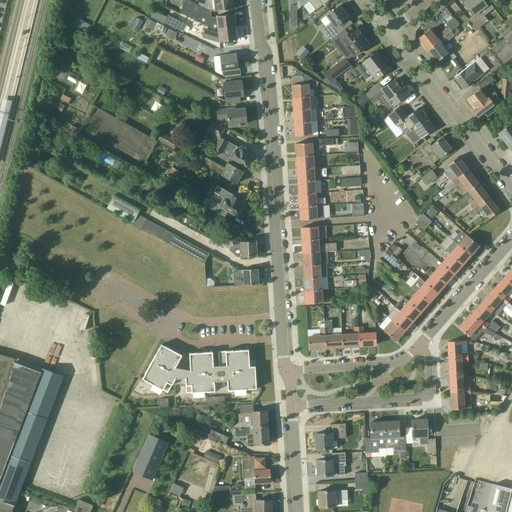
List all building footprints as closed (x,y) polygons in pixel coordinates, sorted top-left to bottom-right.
[(212,17),(211,11),(198,5),(187,0),(184,0),(179,13),(199,22),(214,30),(218,29),(236,27),(234,14),(217,16),(217,17),(212,17)] [(205,0),(205,2),(204,4),(200,2),(198,5),(211,11),(212,11),(234,9),(233,8),(235,8),(234,2),(233,2),(232,0),(205,0)] [(297,0),(296,1),(297,5),(297,10),(309,1),(316,10),(323,5),(324,6),(331,1),(330,0),(297,0)] [(467,0),(465,2),(476,17),(471,21),(477,29),(488,21),(484,16),(494,8),(487,0),(484,0),(483,1),(482,0),(467,0)] [(331,40),(338,35),(345,29),(340,23),(348,17),(340,6),(327,16),(331,22),(322,29),(331,40)] [(183,33),(187,25),(169,15),(164,24),(183,33)] [(452,31),(427,51),(436,63),(450,52),(444,45),(460,32),(456,28),(459,25),(454,19),(447,25),(449,27),(452,31)] [(82,21),(78,28),(86,32),(90,25),(82,21)] [(219,35),(205,30),(203,37),(218,42),(237,40),(236,27),(218,29),(219,35)] [(338,35),(331,40),(343,56),(350,51),(354,56),(367,46),(362,40),(365,39),(356,27),(341,39),(338,35)] [(417,40),(427,51),(452,31),(449,27),(437,36),(431,29),(417,40)] [(501,34),(504,39),(511,32),(511,31),(509,28),(501,34)] [(173,40),(177,33),(168,29),(165,36),(173,40)] [(477,85),(490,75),(493,73),(510,59),(511,57),(511,32),(504,39),(454,78),(464,89),(470,84),(473,88),(477,85)] [(307,55),(300,49),(296,54),(302,60),(307,55)] [(377,52),(352,70),(346,75),(351,80),(360,74),(365,81),(371,76),(375,81),(383,74),(380,69),(386,64),(377,52)] [(205,57),(197,54),(194,61),(202,64),(205,57)] [(240,68),(238,68),(236,54),(221,56),(223,76),(226,77),(241,76),(240,68)] [(334,80),(333,79),(351,66),(345,59),(327,72),(325,69),(318,74),(324,83),(327,85),(334,80)] [(313,91),(313,79),(306,75),(304,79),(301,77),(292,78),(293,85),(292,85),(293,97),(309,96),(309,91),(313,91)] [(497,110),(493,105),(501,99),(495,91),(488,97),(482,89),(494,80),(490,75),(477,85),(480,89),(467,99),(474,109),(472,110),(478,117),(483,113),(487,118),(497,110)] [(328,85),(340,92),(343,89),(336,80),(335,79),(328,85)] [(507,97),(509,80),(502,79),(500,97),(507,97)] [(376,85),(366,93),(373,102),(380,97),(385,93),(394,106),(410,94),(404,87),(401,89),(394,80),(380,90),(376,85)] [(242,81),(224,83),(226,102),(231,104),(240,103),(240,96),(243,95),(242,81)] [(166,90),(160,86),(157,93),(163,96),(166,90)] [(69,103),(71,99),(63,95),(61,99),(69,103)] [(0,153),(14,99),(3,96),(0,107),(0,153)] [(316,96),(309,96),(293,97),(294,110),(310,109),(317,109),(316,96)] [(64,106),(60,103),(55,111),(60,114),(64,106)] [(406,132),(408,130),(427,116),(420,107),(408,117),(400,106),(389,115),(399,128),(401,127),(402,129),(403,128),(406,132)] [(353,107),(345,107),(345,115),(353,115),(353,107)] [(223,119),(223,118),(228,118),(229,126),(239,125),(239,126),(241,126),(241,125),(247,124),(245,109),(235,110),(235,108),(227,109),(227,110),(217,111),(218,120),(223,119)] [(311,120),(310,109),(294,110),(295,123),(311,122),(311,120)] [(435,128),(427,116),(408,130),(411,134),(410,135),(412,137),(413,136),(412,134),(416,131),(421,139),(435,128)] [(350,119),(351,135),(359,135),(358,119),(350,119)] [(220,137),(224,129),(212,122),(208,130),(220,137)] [(311,122),(295,123),(296,136),(312,135),(312,133),(311,122)] [(507,145),(511,141),(511,122),(498,133),(507,145)] [(371,124),(363,129),(367,134),(375,129),(371,124)] [(180,132),(173,128),(170,133),(178,137),(180,132)] [(178,142),(161,133),(157,140),(174,150),(178,142)] [(236,146),(220,137),(214,149),(246,166),(247,165),(248,166),(250,165),(251,162),(251,160),(250,160),(251,159),(248,157),(250,153),(250,150),(242,146),(239,147),(236,146)] [(431,165),(433,163),(434,163),(452,149),(442,137),(431,146),(432,146),(430,148),(426,143),(418,149),(431,165)] [(318,140),(318,142),(296,144),(297,156),(313,155),(320,155),(319,148),(323,147),(323,145),(333,145),(333,139),(318,140)] [(358,152),(357,142),(344,143),(345,152),(358,152)] [(379,154),(382,159),(385,157),(389,154),(385,149),(379,154)] [(102,151),(98,160),(117,169),(121,161),(102,151)] [(314,168),(313,155),(297,156),(298,169),(314,168)] [(225,168),(206,157),(202,164),(237,184),(244,171),(228,163),(225,168)] [(453,183),(469,171),(458,157),(448,164),(449,165),(445,168),(444,173),(449,179),(450,179),(453,183)] [(172,167),(166,175),(173,180),(179,172),(172,167)] [(320,167),(314,168),(298,169),(299,181),(320,180),(321,180),(320,167)] [(341,171),(342,179),(360,178),(360,177),(362,177),(361,170),(341,171)] [(432,170),(422,178),(427,185),(437,177),(432,170)] [(479,184),(471,174),(469,171),(453,183),(456,186),(457,189),(461,193),(465,195),(469,191),(479,184)] [(142,180),(160,190),(163,185),(153,180),(155,178),(146,173),(142,180)] [(361,187),(361,179),(340,181),(341,189),(361,187)] [(321,192),(320,180),(299,181),(299,194),(315,193),(321,192)] [(443,196),(455,186),(456,186),(454,184),(453,183),(441,192),(443,196)] [(479,184),(469,191),(477,201),(471,205),(474,209),(489,197),(479,184)] [(237,192),(233,189),(230,193),(218,186),(214,192),(225,198),(221,206),(209,199),(207,198),(205,198),(204,199),(203,200),(202,202),(203,204),(204,205),(213,211),(224,217),(228,210),(238,216),(242,207),(241,207),(244,201),(236,196),(237,192)] [(316,205),(315,193),(299,194),(300,206),(316,205)] [(114,194),(107,208),(133,223),(141,209),(114,194)] [(441,197),(438,194),(432,198),(435,202),(441,197)] [(489,197),(474,209),(476,212),(482,208),(490,218),(499,211),(489,197)] [(322,205),(316,205),(300,206),(301,220),(323,218),(322,205)] [(432,206),(427,212),(433,217),(437,211),(432,206)] [(415,222),(423,230),(424,230),(431,222),(422,214),(415,222)] [(146,219),(141,228),(204,263),(209,253),(146,219)] [(202,225),(195,221),(192,227),(198,230),(202,225)] [(301,228),(302,240),(313,240),(318,240),(318,227),(301,228)] [(454,240),(471,255),(479,246),(462,231),(460,234),(454,240)] [(471,255),(454,240),(449,236),(440,245),(451,254),(463,265),(465,262),(471,255)] [(248,240),(232,241),(233,248),(230,250),(237,257),(257,256),(256,241),(248,242),(248,240)] [(319,246),(318,240),(313,240),(302,240),(303,253),(328,252),(337,251),(336,243),(323,244),(323,246),(319,246)] [(398,247),(397,247),(392,253),(396,256),(402,250),(398,247)] [(399,260),(392,253),(388,249),(382,256),(394,267),(399,260)] [(329,264),(328,252),(303,253),(304,266),(328,264),(329,264)] [(463,265),(451,254),(442,264),(454,274),(456,272),(463,265)] [(328,277),(328,264),(304,266),(305,278),(321,277),(328,277)] [(454,274),(442,264),(434,273),(446,284),(448,282),(454,274)] [(258,269),(237,270),(238,275),(234,276),(235,286),(259,284),(258,269)] [(446,284),(434,273),(432,275),(426,283),(438,293),(446,284)] [(322,290),(321,277),(305,278),(306,291),(322,290)] [(438,293),(426,283),(419,277),(411,287),(417,292),(429,303),(432,300),(438,293)] [(506,294),(511,287),(511,283),(505,277),(494,290),(503,298),(508,303),(511,299),(506,294)] [(8,307),(10,309),(23,288),(13,282),(0,303),(0,305),(3,307),(8,299),(12,301),(8,307)] [(322,303),(322,290),(306,291),(306,304),(322,303)] [(508,303),(503,298),(494,290),(483,303),(492,311),(497,315),(501,310),(511,319),(511,317),(511,308),(507,304),(508,303)] [(429,303),(417,292),(409,302),(421,312),(429,303)] [(369,300),(368,302),(372,310),(373,310),(376,307),(369,300)] [(421,312),(409,302),(404,307),(401,311),(413,322),(421,312)] [(484,320),(492,311),(483,303),(471,315),(486,328),(495,333),(500,328),(492,321),(489,325),(484,320)] [(413,322),(401,311),(392,321),(404,331),(406,329),(413,322)] [(495,333),(486,328),(471,315),(460,328),(475,341),(483,331),(492,336),(495,333)] [(104,317),(97,329),(106,334),(113,322),(104,317)] [(326,348),(343,347),(342,335),(342,328),(332,329),(332,320),(324,320),(324,323),(325,329),(326,348)] [(404,331),(392,321),(384,330),(396,341),(398,339),(404,331)] [(118,325),(106,347),(141,366),(153,344),(118,325)] [(359,327),(360,346),(377,345),(376,333),(363,334),(363,326),(359,327)] [(343,347),(360,346),(359,327),(354,327),(355,334),(342,335),(343,347)] [(326,348),(325,329),(320,329),(320,336),(308,337),(309,349),(326,348)] [(449,359),(468,358),(468,353),(461,354),(460,341),(448,342),(449,359)] [(142,379),(153,385),(153,384),(168,393),(172,384),(186,383),(186,393),(207,392),(215,392),(214,382),(227,381),(228,391),(247,389),(256,389),(255,361),(249,361),(249,350),(241,350),(234,351),(233,350),(225,351),(218,352),(219,366),(213,366),(212,352),(204,352),(197,353),(189,353),(190,370),(175,368),(182,355),(175,351),(175,352),(162,344),(152,362),(142,379)] [(0,413),(15,360),(0,355),(0,413)] [(16,358),(15,360),(0,413),(0,435),(14,441),(42,368),(16,358)] [(469,362),(468,358),(449,359),(450,376),(462,375),(461,363),(469,362)] [(9,454),(31,462),(64,376),(42,368),(14,441),(9,454)] [(463,387),(462,375),(450,376),(451,393),(470,391),(470,387),(463,387)] [(470,391),(451,393),(452,409),(471,408),(470,391)] [(224,396),(206,397),(206,405),(225,404),(224,396)] [(168,399),(159,399),(159,407),(169,407),(168,399)] [(240,422),(240,428),(268,426),(267,411),(253,412),(253,405),(241,406),(241,416),(244,416),(244,422),(240,422)] [(412,420),(413,437),(420,436),(420,444),(427,444),(428,454),(437,453),(436,439),(428,439),(427,420),(412,420)] [(405,437),(399,437),(399,421),(385,422),(386,448),(393,447),(394,452),(400,452),(406,451),(405,437)] [(379,448),(386,448),(385,422),(371,423),(372,441),(366,441),(366,453),(371,453),(379,453),(379,448)] [(333,424),(334,433),(315,434),(316,449),(333,448),(332,441),(337,440),(337,438),(346,438),(346,423),(333,424)] [(268,426),(240,428),(234,428),(234,436),(247,435),(248,444),(255,444),(269,443),(268,426)] [(225,444),(228,437),(211,430),(208,437),(225,444)] [(152,480),(169,442),(149,434),(133,472),(152,480)] [(0,478),(9,454),(14,441),(0,435),(0,478)] [(206,450),(203,456),(218,462),(221,456),(206,450)] [(317,460),(318,476),(346,475),(345,453),(334,453),(334,459),(317,460)] [(0,504),(13,509),(19,492),(31,462),(9,454),(0,478),(0,504)] [(270,470),(264,470),(264,468),(265,468),(264,458),(255,458),(255,456),(250,456),(250,455),(243,455),(244,478),(254,478),(255,483),(271,482),(270,470)] [(354,473),(355,483),(368,482),(367,473),(354,473)] [(170,492),(180,496),(183,487),(173,483),(170,492)] [(232,491),(233,495),(243,494),(243,490),(244,490),(244,487),(242,485),(239,484),(235,484),(233,486),(231,488),(231,491),(232,491)] [(511,487),(504,486),(495,484),(487,511),(505,511),(511,491),(511,487)] [(231,488),(231,486),(214,487),(211,496),(228,495),(233,495),(232,491),(231,491),(231,488)] [(348,500),(347,490),(335,490),(335,491),(319,491),(320,507),(336,506),(335,500),(348,500)] [(243,501),(247,501),(247,494),(243,494),(233,495),(233,500),(233,505),(243,505),(243,501)] [(271,511),(272,500),(256,500),(248,500),(247,511),(271,511)] [(91,511),(94,506),(79,501),(74,511),(91,511)]
